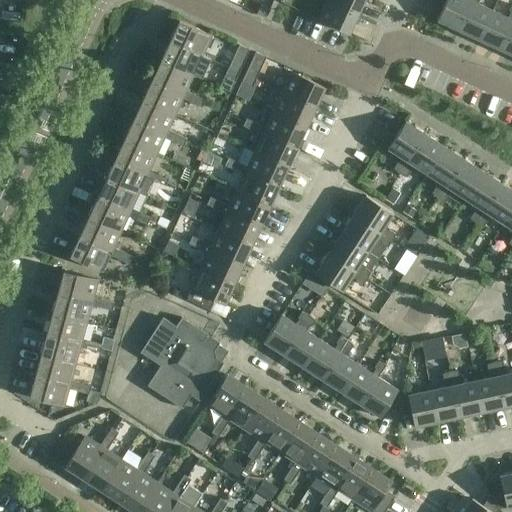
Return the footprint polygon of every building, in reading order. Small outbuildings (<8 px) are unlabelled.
[(318,20),(349,34),(358,15),(327,0),(318,20)] [(358,15),(364,0),(327,0),(358,15)] [(458,30),(472,0),(446,0),(437,20),(458,30)] [(472,0),(458,30),(479,40),(493,11),(477,4),(479,0),(472,0)] [(479,40),(500,49),(511,22),(511,4),(511,5),(508,11),(510,12),(508,18),(493,11),(479,40)] [(266,18),(269,10),(261,6),(257,14),(266,18)] [(169,40),(201,56),(211,35),(178,20),(169,40)] [(511,22),(500,49),(511,55),(511,22)] [(192,75),(201,56),(169,40),(160,60),(192,75)] [(228,68),(239,73),(249,50),(239,45),(228,68)] [(244,75),(255,80),(266,57),(255,52),(244,75)] [(182,98),(191,103),(195,95),(185,91),(192,75),(160,60),(151,80),(183,95),(182,98)] [(239,73),(228,68),(228,69),(219,64),(216,70),(225,74),(225,75),(236,80),(239,73)] [(282,93),(315,108),(324,87),(291,72),(282,93)] [(244,75),(241,82),(252,87),(252,88),(259,91),(263,84),(255,80),(244,75)] [(174,114),(182,98),(183,95),(151,80),(142,99),(174,114)] [(282,93),(273,112),(305,127),(315,108),(282,93)] [(191,103),(201,108),(205,100),(195,95),(191,103)] [(142,99),(133,119),(165,134),(164,138),(173,142),(177,135),(167,130),(174,114),(142,99)] [(273,112),(266,128),(264,132),(296,147),(305,127),(273,112)] [(156,153),(164,138),(165,134),(133,119),(124,138),(156,153)] [(242,127),(252,131),(256,124),(246,119),(242,127)] [(399,174),(425,135),(405,122),(387,149),(402,158),(399,163),(397,163),(393,169),(399,174)] [(287,166),(296,147),(264,132),(266,128),(256,124),(252,131),(262,136),(255,151),(287,166)] [(173,142),(183,147),(187,139),(177,135),(173,142)] [(444,147),(425,135),(399,174),(407,177),(411,171),(409,170),(413,165),(426,174),(444,147)] [(124,138),(115,158),(147,173),(145,177),(154,181),(155,181),(159,174),(149,169),(156,153),(124,138)] [(463,159),(444,147),(426,174),(440,183),(437,188),(436,187),(432,194),(438,199),(463,159)] [(255,151),(248,167),(246,171),(278,186),(287,166),(255,151)] [(115,158),(106,178),(138,193),(138,192),(146,196),(154,181),(145,177),(147,173),(115,158)] [(234,170),(238,163),(228,158),(224,166),(234,170)] [(482,172),(463,159),(438,199),(445,202),(449,196),(447,195),(451,190),(465,199),(482,172)] [(269,206),(278,186),(246,171),(248,167),(238,163),(234,170),(244,175),(237,191),(269,206)] [(501,184),(482,172),(465,199),(479,208),(475,213),(474,212),(470,218),(476,224),(501,184)] [(165,186),(169,178),(159,174),(155,181),(165,186)] [(105,178),(96,197),(129,212),(127,216),(137,221),(140,213),(131,208),(138,193),(105,178)] [(511,209),(511,191),(501,184),(476,224),(483,227),(487,221),(486,220),(489,215),(503,224),(511,209)] [(237,191),(229,206),(228,210),(260,225),(269,206),(237,191)] [(393,214),(366,196),(353,216),(392,241),(395,234),(389,230),(388,231),(383,228),(393,214)] [(120,232),(127,216),(129,212),(96,197),(87,217),(120,232)] [(206,205),(216,210),(220,202),(210,197),(206,205)] [(229,206),(220,202),(216,210),(226,214),(219,230),(251,245),(260,225),(228,210),(229,206)] [(511,209),(503,224),(511,229),(511,237),(508,243),(511,246),(511,209)] [(137,221),(147,225),(150,218),(140,213),(137,221)] [(392,241),(353,216),(340,235),(367,253),(376,239),(381,242),(380,243),(387,247),(392,241)] [(109,255),(119,260),(122,252),(112,248),(120,232),(87,217),(78,236),(111,251),(109,255)] [(219,230),(211,246),(210,249),(242,264),(251,245),(219,230)] [(340,235),(328,254),(367,280),(370,272),(364,268),(363,270),(358,266),(367,253),(340,235)] [(101,272),(109,255),(111,251),(78,236),(69,257),(101,272)] [(198,249),(202,241),(192,237),(188,244),(198,249)] [(211,246),(202,241),(198,249),(208,253),(201,269),(233,284),(242,264),(210,249),(211,246)] [(129,264),(132,257),(122,252),(119,260),(129,264)] [(367,280),(328,254),(315,274),(342,292),(351,277),(356,280),(355,282),(362,286),(367,280)] [(186,300),(209,311),(214,300),(224,304),(233,284),(201,269),(186,300)] [(97,280),(63,271),(57,292),(92,301),(90,305),(101,308),(103,300),(93,297),(97,280)] [(86,322),(90,305),(92,301),(57,292),(51,313),(86,322)] [(111,311),(114,303),(103,300),(101,308),(111,311)] [(281,315),(264,342),(283,355),(309,315),(302,312),(298,318),(299,319),(296,324),(281,315)] [(51,313),(46,334),(80,343),(79,347),(89,350),(92,342),(81,339),(86,322),(51,313)] [(309,315),(283,355),(303,367),(320,340),(306,331),(309,326),(311,327),(315,321),(309,315)] [(224,358),(222,350),(222,347),(218,345),(219,343),(181,318),(176,326),(163,318),(140,353),(160,366),(147,386),(182,408),(190,395),(199,401),(224,363),(222,361),(224,358)] [(75,364),(79,347),(80,343),(46,334),(40,355),(75,364)] [(303,367),(322,380),(347,340),(340,337),(336,343),(337,344),(334,349),(320,340),(303,367)] [(322,380),(341,392),(358,365),(344,356),(348,351),(349,352),(353,346),(347,340),(322,380)] [(100,353),(102,345),(92,342),(89,350),(100,353)] [(40,355),(34,376),(69,385),(68,389),(78,392),(80,384),(70,381),(75,364),(40,355)] [(358,365),(341,392),(360,404),(378,377),(386,365),(385,365),(387,357),(381,355),(378,362),(374,368),(376,369),(372,374),(358,365)] [(504,408),(494,362),(487,365),(488,372),(490,372),(491,378),(475,381),(482,413),(504,408)] [(504,408),(511,406),(511,373),(503,375),(502,369),(504,369),(502,362),(494,362),(504,408)] [(430,391),(437,422),(459,417),(449,371),(442,374),(443,382),(445,381),(446,387),(430,391)] [(482,413),(475,381),(459,385),(457,379),(459,378),(458,371),(449,371),(459,417),(482,413)] [(207,405),(223,415),(226,417),(246,387),(227,375),(207,405)] [(29,397),(63,406),(68,389),(69,385),(34,376),(29,397)] [(398,411),(401,397),(395,393),(397,390),(378,377),(360,404),(380,417),(388,405),(398,411)] [(90,390),(91,386),(80,384),(78,392),(88,394),(89,395),(90,390)] [(264,399),(246,387),(226,417),(223,415),(217,424),(224,428),(230,419),(244,429),(264,399)] [(99,393),(90,390),(89,395),(88,394),(85,402),(95,405),(96,404),(99,393)] [(437,422),(430,391),(401,397),(398,411),(410,408),(414,427),(437,422)] [(282,411),(264,399),(244,429),(259,438),(262,441),(282,411)] [(300,422),(282,411),(262,441),(259,438),(253,447),(260,452),(266,443),(280,452),(300,422)] [(112,442),(118,433),(115,431),(122,419),(118,416),(111,428),(105,437),(112,442)] [(280,452),(295,462),(299,464),(318,434),(300,422),(280,452)] [(211,433),(218,438),(224,428),(217,424),(211,433)] [(336,446),(318,434),(299,464),(295,462),(289,471),(296,475),(302,466),(317,476),(336,446)] [(107,451),(112,442),(105,437),(99,446),(84,437),(65,467),(83,479),(103,449),(107,451)] [(354,458),(336,446),(317,476),(331,485),(335,488),(354,458)] [(253,447),(247,456),(243,462),(248,466),(243,474),(247,477),(256,463),(254,462),(260,452),(253,447)] [(121,460),(107,451),(103,449),(83,479),(101,490),(121,460)] [(149,466),(155,456),(148,452),(142,461),(149,466)] [(353,499),(372,469),(354,458),(335,488),(331,485),(326,494),(333,499),(338,490),(353,499)] [(119,502),(139,472),(143,474),(149,466),(142,461),(136,470),(121,460),(101,490),(119,502)] [(372,511),(385,511),(395,496),(386,490),(391,481),(372,469),(353,499),(372,511)] [(290,485),(296,475),(289,471),(283,480),(290,485)] [(138,511),(157,484),(143,474),(139,472),(119,502),(134,511),(138,511)] [(491,497),(499,509),(511,506),(511,473),(499,476),(503,495),(491,497)] [(191,480),(184,475),(178,484),(185,489),(191,480)] [(179,498),(185,489),(178,484),(172,493),(157,484),(138,511),(164,511),(175,496),(179,498)] [(319,504),(326,508),(333,499),(326,494),(319,504)] [(190,511),(194,507),(179,498),(175,496),(164,511),(190,511)] [(497,511),(499,509),(491,497),(485,507),(472,499),(463,511),(497,511)] [(220,511),(221,511),(227,503),(220,499),(214,508),(220,511)]
